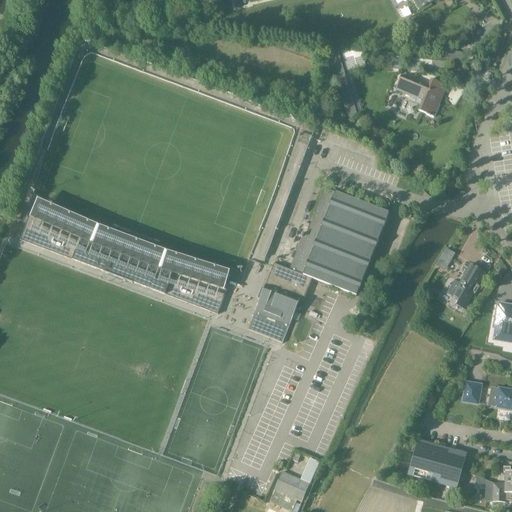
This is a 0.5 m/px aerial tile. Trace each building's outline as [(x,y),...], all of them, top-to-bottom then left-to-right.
[(337,50),(328,49),(337,78),(336,78),(336,79),(337,79),(338,82),(341,92),(340,92),(340,93),(341,92),(344,104),(344,105),(345,105),(348,118),(356,116),(345,76),(337,50)] [(362,52),(344,50),(350,70),(366,66),(362,52)] [(391,67),(402,68),(403,60),(392,58),(391,67)] [(427,87),(401,76),(395,90),(403,94),(404,92),(423,100),(418,111),(434,117),(439,104),(435,103),(443,84),(431,79),(427,87)] [(325,83),(320,97),(328,100),(333,85),(325,83)] [(357,296),(390,213),(324,188),(306,234),(302,233),(301,237),(302,238),(299,245),(290,268),(315,278),(315,280),(357,296)] [(27,223),(20,240),(104,272),(104,273),(133,284),(133,283),(218,315),(227,290),(225,289),(228,281),(230,274),(165,253),(137,243),(133,252),(125,249),(128,240),(99,229),(38,202),(31,216),(29,216),(27,223)] [(290,325),(294,327),(304,301),(304,300),(312,279),(314,280),(315,278),(290,268),(289,270),(274,264),(248,330),(282,343),(290,325)] [(478,286),(486,273),(471,264),(463,277),(464,278),(460,284),(454,281),(447,294),(459,301),(456,306),(464,310),(473,294),(469,292),(474,283),(478,286)] [(498,307),(494,327),(497,328),(495,337),(505,339),(505,341),(511,342),(511,310),(511,307),(500,305),(500,307),(498,307)] [(477,404),(480,387),(467,384),(464,402),(477,404)] [(511,392),(500,390),(497,407),(511,409),(511,392)] [(456,489),(466,454),(418,441),(408,476),(456,489)] [(301,502),(311,480),(319,463),(310,459),(300,481),(282,473),(269,502),(290,511),(292,511),(297,500),(301,502)] [(507,473),(506,485),(511,485),(511,472),(509,472),(509,468),(503,467),(503,473),(507,473)] [(511,500),(511,485),(506,485),(494,485),(493,502),(504,503),(504,501),(511,500)]
